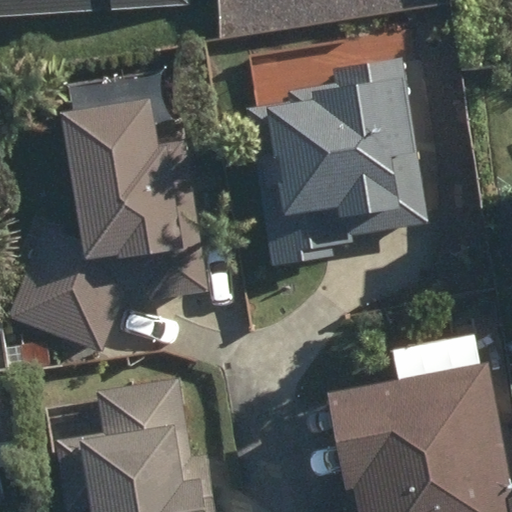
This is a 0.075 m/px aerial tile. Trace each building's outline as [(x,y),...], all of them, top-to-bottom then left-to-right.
[(0,0),(0,15),(186,4),(185,0),(0,0)] [(248,106),(274,265),(334,254),(333,245),(355,241),(354,238),(432,225),(428,200),(399,203),(391,155),(415,150),(401,59),(332,69),(336,84),(316,87),(319,96),(248,106)] [(58,105),(77,237),(45,224),(11,314),(103,351),(125,292),(145,289),(146,300),(211,291),(203,236),(183,238),(168,137),(156,139),(150,91),(58,105)] [(506,511),(476,368),(317,402),(336,491),(343,490),(347,511),(506,511)] [(91,506),(91,511),(203,511),(198,472),(180,475),(174,431),(187,429),(180,377),(97,388),(104,431),(56,437),(66,509),(91,506)]
